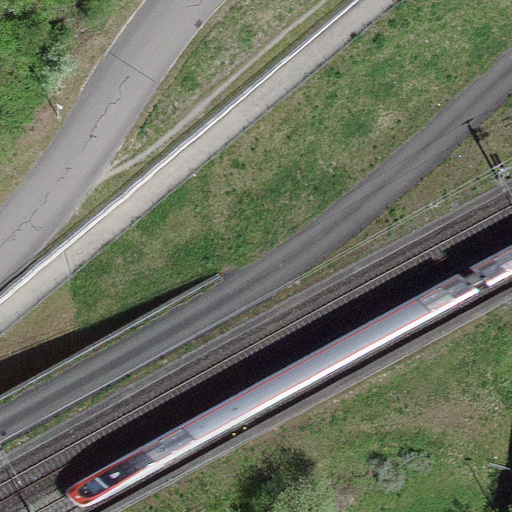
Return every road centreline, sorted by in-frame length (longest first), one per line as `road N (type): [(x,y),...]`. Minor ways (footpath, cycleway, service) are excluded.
road 1 (track): [(0,426),(318,241),(511,67)]
road 2 (residential): [(186,0),(57,185),(0,249)]
road 3 (track): [(511,442),(485,433),(394,465),(302,511)]
